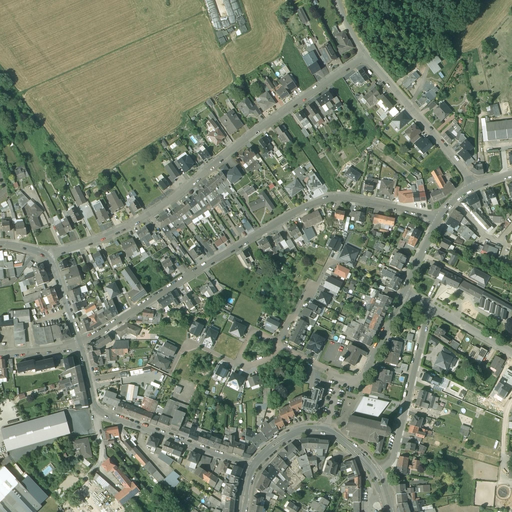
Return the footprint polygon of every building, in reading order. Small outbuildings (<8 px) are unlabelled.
[(213,0),(205,0),(214,25),(230,21),(227,12),(218,14),(213,0)] [(236,0),(229,0),(236,17),(242,15),(236,0)] [(301,9),(296,11),(303,25),(307,22),(301,9)] [(348,41),(343,32),(339,34),(335,36),(336,36),(339,43),(341,42),(344,46),(337,50),(340,55),(347,51),(346,51),(349,50),(353,48),(349,41),(348,41)] [(307,38),(304,40),(307,48),(313,45),(311,39),(308,40),(307,38)] [(329,46),(320,51),(327,64),(335,60),(336,59),(332,53),(329,46)] [(312,52),(302,58),(308,68),(315,63),(318,61),(312,52)] [(437,57),(427,64),(434,75),(440,70),(437,65),(441,62),(437,57)] [(315,63),(308,68),(312,76),(320,70),(315,63)] [(356,74),(350,78),(354,84),(358,81),(361,85),(368,80),(362,70),(359,72),(359,71),(356,74)] [(412,75),(402,84),(407,89),(417,80),(412,75)] [(287,76),(279,81),(284,87),(288,94),(296,88),(287,76)] [(273,88),(268,79),(263,82),(269,90),(273,88)] [(284,87),(280,90),(281,90),(277,93),(279,96),(279,97),(281,101),(286,98),(286,97),(289,95),(288,94),(284,87)] [(370,92),(364,98),(364,99),(366,97),(368,100),(367,101),(370,105),(370,106),(374,103),(378,100),(376,98),(380,95),(374,89),(370,92)] [(431,90),(424,95),(428,100),(425,103),(428,106),(437,97),(431,90)] [(258,103),(261,108),(263,112),(274,104),(267,92),(262,96),(264,99),(258,103)] [(329,92),(323,97),(327,103),(329,102),(333,99),(329,92)] [(428,100),(424,95),(418,101),(422,106),(425,103),(428,100)] [(323,97),(316,101),(317,102),(320,105),(321,107),(322,107),(325,105),(327,103),(323,97)] [(380,102),(377,104),(381,108),(384,111),(386,109),(387,111),(392,107),(384,98),(380,102)] [(252,107),(247,99),(240,104),(242,106),(239,108),(245,117),(252,112),(255,110),(252,107)] [(333,107),(330,108),(333,112),(342,106),(340,102),(333,107)] [(433,102),(427,107),(430,111),(433,108),(436,106),(433,102)] [(435,110),(434,111),(437,113),(436,114),(442,121),(449,114),(445,110),(447,107),(443,103),(438,108),(435,110)] [(258,109),(255,105),(252,107),(255,110),(252,112),(256,117),(261,114),(258,109)] [(311,105),(306,108),(312,117),(313,118),(318,114),(311,105)] [(394,107),(388,112),(393,117),(399,112),(394,107)] [(381,108),(376,112),(380,117),(387,111),(386,109),(384,111),(381,108)] [(232,111),(227,115),(226,114),(226,115),(237,130),(236,130),(242,125),(232,111)] [(306,118),(301,112),(295,116),(300,122),(306,118)] [(211,113),(208,116),(211,120),(212,120),(214,123),(217,120),(211,113)] [(410,121),(403,113),(393,121),(400,129),(410,121)] [(318,114),(313,118),(316,122),(316,123),(322,119),(318,114)] [(226,116),(220,120),(230,135),(237,130),(226,115),(225,115),(226,116)] [(324,122),(322,119),(316,123),(317,124),(314,126),(316,128),(324,122)] [(214,123),(212,120),(211,120),(206,124),(209,128),(211,127),(215,131),(214,132),(213,131),(209,135),(210,136),(209,137),(216,146),(220,143),(219,142),(225,138),(218,129),(214,123)] [(511,120),(485,124),(487,142),(511,139),(511,120)] [(454,125),(452,127),(448,131),(450,133),(454,130),(457,134),(460,131),(461,129),(456,124),(455,125),(454,125)] [(414,125),(407,131),(406,131),(405,132),(405,134),(406,135),(407,135),(411,140),(412,140),(417,135),(420,133),(418,130),(417,130),(416,128),(414,125)] [(281,126),(275,130),(280,136),(282,135),(285,132),(286,132),(284,130),(282,127),(281,126)] [(309,135),(304,128),(301,131),(306,138),(309,135)] [(450,133),(448,131),(441,136),(448,144),(454,139),(454,138),(450,133)] [(464,135),(461,134),(458,141),(458,143),(461,144),(462,144),(466,141),(467,140),(464,136),(464,135)] [(417,135),(412,140),(411,140),(410,141),(413,144),(414,143),(420,138),(417,135)] [(420,138),(414,143),(417,147),(418,146),(423,141),(421,137),(420,138)] [(264,138),(259,142),(263,148),(266,146),(269,144),(264,138)] [(426,139),(423,141),(418,146),(417,147),(423,154),(432,146),(426,139)] [(466,141),(462,144),(460,146),(463,150),(464,149),(467,153),(473,148),(466,141)] [(209,155),(203,147),(200,149),(201,151),(198,154),(203,160),(209,155)] [(255,155),(249,149),(244,153),(250,160),(255,156),(255,155)] [(467,153),(464,149),(463,150),(458,155),(465,162),(470,157),(467,153)] [(250,160),(244,153),(239,157),(245,164),(247,162),(250,160)] [(178,161),(178,162),(182,167),(185,172),(193,167),(191,165),(193,163),(188,157),(187,158),(185,156),(178,161)] [(178,161),(177,160),(174,162),(178,168),(179,170),(182,167),(178,162),(178,161)] [(247,162),(245,164),(243,165),(243,166),(244,167),(249,172),(255,167),(253,164),(251,162),(249,164),(247,162)] [(171,164),(171,163),(164,167),(171,176),(174,181),(174,180),(180,176),(175,170),(171,164)] [(482,166),(476,167),(474,165),(470,171),(474,174),(476,175),(479,175),(483,174),(482,166)] [(225,166),(220,170),(221,172),(224,176),(229,172),(225,166)] [(229,172),(224,176),(226,180),(230,184),(230,185),(242,177),(235,168),(229,172)] [(350,168),(345,175),(356,182),(360,175),(350,168)] [(22,169),(15,172),(19,180),(26,177),(22,169)] [(437,169),(431,173),(433,176),(435,179),(435,180),(440,189),(444,187),(443,187),(444,186),(440,178),(442,176),(441,175),(437,169)] [(224,176),(221,172),(215,177),(221,184),(223,183),(226,180),(224,176)] [(314,174),(310,177),(313,181),(307,186),(312,193),(322,185),(314,174)] [(167,181),(164,177),(160,180),(161,181),(159,183),(165,190),(170,186),(167,181)] [(215,177),(210,181),(215,189),(221,184),(215,177)] [(393,183),(382,180),(382,182),(378,181),(377,186),(377,189),(380,190),(379,193),(391,196),(392,189),(393,183)] [(210,181),(205,186),(211,193),(215,189),(210,181)] [(296,181),(285,188),(288,192),(290,191),(293,195),(302,189),(296,181)] [(373,183),(366,181),(364,190),(372,191),(373,186),(374,183),(373,183)] [(444,186),(443,187),(444,187),(440,189),(440,190),(444,197),(445,197),(455,189),(450,182),(444,186)] [(230,195),(233,193),(230,189),(227,186),(226,187),(223,183),(221,184),(227,192),(229,194),(230,195)] [(227,192),(221,184),(215,189),(220,195),(220,196),(223,193),(225,194),(227,192)] [(205,186),(199,190),(205,198),(211,193),(205,186)] [(252,187),(245,193),(248,196),(255,191),(254,189),(252,187)] [(220,195),(215,189),(211,193),(215,199),(220,195)] [(399,192),(399,193),(399,196),(400,202),(403,203),(414,202),(412,195),(412,192),(411,189),(399,192)] [(86,203),(80,190),(73,193),(77,201),(80,206),(81,205),(84,204),(86,203)] [(199,190),(196,193),(199,197),(198,197),(197,198),(200,201),(201,201),(203,199),(205,198),(199,190)] [(434,193),(430,195),(433,202),(441,199),(444,197),(440,190),(437,192),(434,193)] [(493,190),(485,192),(486,198),(487,200),(491,199),(496,198),(493,190)] [(119,201),(114,193),(115,192),(106,196),(106,197),(107,197),(112,207),(115,212),(115,211),(118,210),(119,210),(119,209),(124,207),(124,206),(123,207),(120,201),(120,200),(119,201)] [(30,201),(22,193),(17,198),(22,209),(27,204),(30,201)] [(215,199),(211,193),(205,198),(209,204),(215,199)] [(198,197),(195,194),(191,197),(197,204),(200,202),(200,201),(197,198),(198,197)] [(475,194),(465,199),(469,206),(472,205),(475,203),(479,201),(475,194)] [(274,209),(265,195),(260,198),(264,204),(270,212),(274,209)] [(191,197),(187,201),(185,202),(191,209),(193,207),(194,206),(197,204),(191,197)] [(236,198),(233,200),(240,209),(242,207),(236,198)] [(215,199),(209,204),(212,208),(216,204),(218,203),(215,199)] [(261,199),(248,205),(251,210),(264,204),(261,199)] [(469,206),(465,199),(460,203),(470,213),(471,212),(473,210),(469,206)] [(136,200),(133,202),(134,203),(130,205),(135,212),(141,208),(136,200)] [(93,206),(96,213),(104,209),(101,202),(93,206)] [(185,202),(181,206),(186,213),(189,211),(191,209),(185,202)] [(42,212),(34,205),(31,208),(33,210),(27,216),(33,231),(41,228),(39,224),(37,225),(35,219),(42,212)] [(181,206),(176,210),(174,211),(179,218),(183,215),(184,215),(186,213),(181,206)] [(75,208),(69,211),(69,212),(71,216),(75,223),(81,220),(75,208)] [(106,213),(104,209),(96,213),(99,219),(101,223),(109,219),(107,215),(106,213)] [(477,209),(474,211),(475,212),(473,213),(486,228),(487,228),(488,229),(491,227),(492,226),(478,212),(479,212),(477,209)] [(460,213),(454,210),(450,217),(459,223),(463,216),(459,214),(460,213)] [(174,211),(166,216),(171,223),(173,222),(179,218),(174,211)] [(318,211),(301,219),(303,223),(304,225),(305,229),(310,226),(322,221),(318,211)] [(345,213),(336,211),(334,219),(343,221),(345,213)] [(365,214),(356,212),(355,218),(354,221),(363,223),(364,218),(365,214)] [(472,212),(471,212),(470,213),(486,231),(488,229),(487,228),(486,228),(473,213),(472,212)] [(171,223),(166,216),(161,219),(166,226),(168,229),(169,231),(171,229),(168,225),(171,223)] [(387,218),(378,216),(377,223),(381,224),(385,225),(387,218)] [(468,222),(463,216),(459,223),(464,226),(464,225),(468,222)] [(459,223),(450,217),(446,225),(454,229),(455,227),(456,227),(459,223)] [(187,220),(182,222),(183,223),(185,226),(192,221),(189,218),(187,220)] [(395,219),(387,218),(385,225),(389,225),(393,226),(395,219)] [(166,226),(161,219),(156,222),(156,223),(161,229),(163,228),(166,230),(168,229),(166,226)] [(506,220),(501,226),(505,229),(510,224),(506,220)] [(62,225),(66,233),(72,230),(68,222),(66,224),(62,225)] [(475,230),(468,222),(464,225),(464,226),(472,233),(475,230)] [(23,225),(16,226),(17,235),(22,234),(22,235),(26,235),(26,229),(25,229),(24,225),(23,223),(22,223),(23,225)] [(183,223),(177,227),(175,229),(176,231),(178,233),(186,227),(185,226),(183,223)] [(62,224),(55,228),(57,231),(57,232),(58,233),(60,236),(66,233),(62,225),(62,224)] [(310,226),(305,229),(304,225),(301,226),(308,242),(313,238),(315,237),(310,226)] [(235,229),(240,235),(245,231),(241,227),(240,228),(239,226),(235,229)] [(296,226),(293,227),(288,230),(288,229),(288,230),(294,240),(301,236),(302,236),(297,228),(296,226)] [(301,226),(297,228),(302,236),(301,236),(302,239),(303,239),(305,244),(308,242),(301,226)] [(472,233),(464,226),(458,233),(461,236),(461,237),(465,241),(472,233)] [(501,226),(494,235),(498,238),(505,229),(501,226)] [(146,227),(141,230),(145,237),(148,235),(150,234),(146,227)] [(414,229),(414,230),(411,228),(410,232),(413,233),(411,237),(417,240),(421,232),(415,230),(414,229)] [(141,230),(136,233),(138,237),(140,240),(145,237),(141,230)] [(376,239),(381,239),(382,234),(378,233),(378,232),(372,231),(371,237),(377,238),(376,239)] [(175,240),(169,232),(168,233),(165,235),(170,242),(169,243),(170,244),(171,243),(172,244),(174,243),(173,242),(175,240)] [(279,234),(272,238),(280,250),(283,248),(281,244),(282,243),(281,242),(283,240),(279,234)] [(148,235),(145,237),(146,239),(148,243),(153,240),(151,236),(150,237),(148,235)] [(411,237),(406,235),(404,239),(404,238),(403,241),(405,242),(408,244),(411,237)] [(417,240),(411,237),(408,244),(407,244),(414,247),(417,240)] [(265,239),(259,243),(264,252),(271,248),(265,239)] [(340,243),(332,239),(332,240),(329,246),(329,247),(332,249),(332,250),(336,252),(340,244),(340,243)] [(451,242),(443,239),(440,246),(447,250),(448,249),(450,245),(451,242)] [(133,240),(127,243),(126,242),(122,245),(128,257),(133,255),(132,254),(138,251),(133,240)] [(496,256),(498,249),(501,250),(501,247),(486,242),(483,251),(496,256)] [(483,247),(477,245),(474,251),(480,254),(483,247)] [(358,252),(346,246),(341,256),(342,259),(347,262),(352,264),(353,262),(358,252)] [(196,247),(189,252),(195,259),(202,254),(199,251),(196,247)] [(245,251),(240,254),(244,261),(247,259),(249,258),(245,251)] [(445,255),(437,251),(434,258),(442,261),(445,255)] [(99,253),(93,257),(97,266),(101,264),(104,262),(103,259),(99,252),(98,252),(99,253)] [(368,258),(377,263),(378,260),(376,259),(376,258),(372,256),(372,254),(367,252),(366,255),(364,254),(362,256),(363,256),(368,258)] [(407,258),(396,253),(390,266),(400,271),(407,258)] [(118,254),(109,258),(113,266),(122,262),(118,254)] [(451,258),(448,265),(452,267),(457,257),(453,255),(451,258)] [(168,258),(166,260),(165,259),(160,262),(166,270),(171,267),(173,265),(168,258)] [(67,261),(59,264),(61,271),(69,268),(68,264),(67,262),(67,261)] [(42,265),(33,268),(35,274),(36,277),(37,276),(46,273),(47,273),(44,267),(43,268),(42,265)] [(349,271),(338,265),(334,273),(338,275),(345,279),(349,271)] [(74,267),(69,268),(71,274),(77,272),(77,273),(79,272),(77,266),(74,267)] [(440,270),(432,266),(428,275),(436,279),(436,278),(440,270)] [(128,268),(122,273),(134,290),(128,294),(129,296),(134,303),(140,299),(145,296),(147,294),(128,268)] [(482,273),(473,269),(469,277),(478,282),(478,283),(485,286),(490,277),(483,273),(482,273)] [(386,271),(384,270),(382,270),(380,274),(382,275),(387,277),(392,280),(394,277),(395,275),(386,271)] [(446,272),(440,270),(436,278),(442,281),(446,272)] [(77,272),(71,274),(66,276),(69,286),(82,281),(79,272),(77,273),(77,272)] [(462,279),(446,272),(442,281),(440,284),(445,286),(446,284),(457,289),(461,280),(462,279)] [(46,273),(37,276),(40,286),(49,282),(46,273)] [(394,277),(392,280),(392,281),(390,281),(389,282),(391,283),(399,286),(401,280),(394,277)] [(336,293),(336,292),(340,284),(340,283),(335,281),(329,278),(324,287),(330,290),(336,293)] [(484,292),(461,280),(459,285),(468,290),(472,292),(471,295),(476,298),(480,300),(484,292)] [(21,292),(27,291),(25,281),(19,282),(21,292)] [(399,286),(391,283),(389,282),(389,283),(390,284),(390,285),(388,285),(387,288),(388,288),(396,292),(399,286)] [(213,288),(210,283),(200,290),(202,294),(207,292),(210,297),(217,293),(213,288)] [(115,284),(106,288),(108,293),(111,300),(120,295),(115,284)] [(219,284),(213,288),(217,293),(223,289),(222,289),(225,287),(219,284)] [(468,290),(459,285),(463,288),(462,290),(471,295),(472,292),(468,290)] [(43,299),(47,297),(46,292),(50,290),(49,288),(45,289),(41,292),(42,293),(40,294),(42,299),(43,299)] [(50,290),(46,292),(47,297),(56,294),(54,289),(50,290)] [(77,289),(68,292),(70,298),(79,295),(78,292),(77,289)] [(174,291),(167,295),(171,301),(172,301),(175,299),(177,297),(178,297),(175,293),(174,291)] [(41,292),(28,296),(29,297),(30,303),(32,302),(35,301),(37,300),(42,299),(40,294),(42,293),(41,292)] [(504,303),(484,292),(480,300),(479,301),(478,305),(478,307),(478,308),(478,307),(479,308),(483,309),(483,310),(484,311),(484,310),(485,311),(489,312),(488,313),(489,313),(490,313),(490,314),(494,314),(494,316),(495,316),(499,317),(499,319),(500,319),(502,309),(501,309),(502,307),(504,303)] [(192,295),(190,293),(183,298),(185,301),(190,310),(194,307),(198,305),(194,300),(192,295)] [(326,295),(321,293),(317,301),(326,305),(329,301),(330,297),(326,295)] [(56,294),(47,297),(43,299),(44,300),(48,299),(50,304),(51,303),(52,305),(56,304),(55,302),(58,301),(56,294)] [(79,295),(70,298),(73,304),(82,301),(79,295)] [(167,295),(157,301),(159,303),(160,306),(161,305),(163,309),(173,303),(172,301),(171,301),(167,295)] [(181,295),(179,296),(180,297),(178,298),(177,297),(175,299),(179,305),(185,301),(183,298),(181,295)] [(392,299),(384,296),(381,302),(390,305),(392,299)] [(42,299),(37,300),(40,306),(42,312),(47,310),(46,307),(44,300),(43,299),(42,299)] [(82,301),(73,304),(76,313),(84,309),(82,303),(82,301)] [(390,305),(381,302),(378,308),(386,312),(390,305)] [(502,309),(500,319),(505,320),(507,311),(506,311),(507,310),(511,312),(511,309),(511,307),(504,303),(502,307),(501,309),(502,309)] [(310,304),(307,310),(319,316),(322,310),(313,306),(310,304)] [(87,307),(84,309),(86,314),(92,311),(93,310),(91,305),(87,307)] [(110,309),(108,305),(106,306),(107,310),(104,312),(104,313),(109,320),(113,318),(109,310),(110,309)] [(112,308),(110,309),(109,310),(113,318),(118,315),(114,306),(112,308)] [(386,312),(378,308),(377,311),(375,315),(383,319),(386,312)] [(308,318),(313,320),(316,315),(304,309),(302,314),(308,318)] [(29,310),(8,312),(8,316),(14,315),(14,325),(18,324),(30,323),(29,310)] [(93,314),(88,317),(89,319),(91,323),(98,318),(97,317),(98,316),(96,313),(93,314)] [(104,313),(103,313),(98,316),(97,317),(98,318),(102,324),(109,320),(104,313)] [(14,315),(8,316),(0,317),(0,327),(14,326),(15,326),(14,325),(14,315)] [(383,319),(375,315),(374,317),(372,322),(380,326),(383,319)] [(91,323),(89,324),(80,327),(82,332),(84,334),(92,331),(102,324),(98,318),(91,323)] [(270,320),(268,319),(265,325),(276,331),(279,324),(278,323),(270,320)] [(308,325),(299,320),(296,325),(306,330),(308,325)] [(198,336),(201,329),(203,326),(194,321),(191,328),(192,329),(190,334),(198,338),(198,336)] [(357,324),(352,321),(349,328),(350,328),(357,331),(360,325),(359,324),(357,324)] [(380,326),(372,322),(371,324),(370,326),(368,329),(369,329),(376,333),(380,326)] [(66,323),(56,325),(60,336),(61,341),(71,338),(66,323)] [(233,327),(231,333),(237,336),(240,337),(241,337),(243,336),(243,335),(243,333),(245,328),(240,325),(235,323),(233,327)] [(25,325),(18,325),(18,324),(14,325),(15,326),(14,326),(15,331),(16,343),(25,342),(23,331),(25,330),(25,325)] [(127,324),(116,331),(120,338),(128,332),(137,336),(140,330),(127,324)] [(43,328),(40,328),(39,325),(32,326),(35,343),(39,345),(47,344),(43,328)] [(56,325),(50,326),(53,340),(57,338),(57,337),(60,336),(56,325)] [(306,330),(296,325),(294,330),(303,335),(306,330)] [(50,326),(43,328),(47,344),(54,343),(53,340),(50,326)] [(357,331),(350,328),(348,334),(354,337),(357,331)] [(441,330),(438,328),(434,335),(441,339),(443,336),(445,333),(444,332),(441,330)] [(217,333),(210,329),(206,336),(205,340),(212,343),(217,333)] [(376,333),(369,329),(368,332),(366,336),(373,339),(376,333)] [(303,335),(294,330),(291,335),(301,340),(303,335)] [(107,335),(99,341),(102,346),(103,346),(111,341),(107,335)] [(301,340),(291,335),(289,340),(298,345),(301,340)] [(315,336),(313,335),(307,348),(309,349),(309,350),(315,353),(316,352),(318,354),(324,340),(322,339),(322,338),(316,335),(315,336)] [(366,336),(365,338),(362,344),(370,347),(373,339),(366,336)] [(439,341),(431,336),(428,342),(435,347),(439,341)] [(99,341),(95,343),(88,345),(87,346),(88,353),(100,351),(99,348),(101,348),(103,346),(102,346),(99,341)] [(398,343),(392,342),(390,352),(399,354),(401,345),(401,344),(398,343)] [(174,347),(165,343),(163,347),(175,353),(177,349),(174,347)] [(361,351),(350,346),(344,360),(341,358),(339,361),(343,362),(354,367),(360,354),(361,351)] [(479,349),(474,346),(468,356),(475,360),(477,356),(482,359),(487,351),(480,347),(479,349)] [(175,353),(163,347),(161,351),(170,355),(173,357),(175,353)] [(443,348),(432,369),(438,372),(439,370),(442,371),(443,368),(446,370),(449,362),(452,364),(452,362),(453,363),(453,361),(454,360),(448,357),(449,355),(447,354),(448,351),(443,348)] [(100,351),(88,353),(90,361),(97,360),(96,356),(101,355),(101,354),(100,351)] [(390,352),(388,352),(385,363),(396,366),(399,354),(390,352)] [(164,359),(157,356),(153,364),(166,370),(170,362),(164,359)] [(503,361),(496,357),(490,367),(496,370),(497,371),(499,368),(503,361)] [(72,358),(63,360),(64,365),(66,372),(71,370),(75,368),(72,358)] [(53,359),(34,363),(33,361),(17,365),(19,374),(36,370),(36,373),(55,368),(53,363),(53,359)] [(97,360),(90,361),(91,367),(93,366),(93,368),(97,367),(97,366),(103,365),(102,363),(102,359),(97,360)] [(487,366),(480,362),(478,367),(484,371),(487,366)] [(408,365),(401,364),(400,370),(402,371),(406,372),(408,365)] [(75,368),(71,370),(71,373),(72,378),(81,374),(81,371),(79,366),(75,368)] [(216,374),(215,374),(220,377),(220,376),(224,378),(227,371),(223,369),(224,368),(220,366),(216,374)] [(499,368),(497,371),(496,370),(494,375),(497,377),(502,369),(499,368)] [(389,372),(380,369),(377,381),(386,383),(389,384),(392,373),(392,372),(389,372)] [(81,374),(72,378),(74,383),(74,386),(83,382),(81,374)] [(229,382),(239,388),(241,384),(242,383),(241,383),(243,378),(240,377),(233,374),(229,382)] [(436,378),(425,374),(422,380),(433,385),(439,387),(441,381),(436,378)] [(511,380),(507,378),(503,375),(494,390),(498,393),(497,395),(504,398),(511,387),(509,386),(511,380)] [(256,376),(248,379),(251,387),(258,385),(259,384),(256,377),(256,376)] [(441,381),(439,387),(442,388),(446,389),(449,381),(443,378),(441,381)] [(67,385),(65,380),(60,382),(62,390),(71,387),(70,384),(67,385)] [(377,381),(374,380),(371,392),(378,394),(379,394),(381,389),(384,390),(386,383),(377,381)] [(83,382),(74,386),(76,394),(85,392),(83,382)] [(134,386),(128,385),(127,393),(126,397),(126,400),(131,401),(134,386)] [(182,388),(176,386),(173,392),(179,394),(182,388)] [(322,400),(324,390),(314,387),(311,399),(302,397),(302,410),(312,413),(316,411),(318,402),(322,400)] [(117,395),(106,391),(102,402),(117,407),(118,405),(117,404),(118,400),(115,399),(117,395)] [(426,393),(420,391),(418,398),(424,400),(425,399),(425,397),(426,393)] [(154,401),(146,398),(144,397),(140,407),(144,408),(143,411),(145,412),(153,415),(154,411),(156,407),(158,402),(154,401)] [(279,416),(277,417),(274,419),(274,421),(274,420),(275,424),(278,431),(282,429),(282,427),(284,426),(283,423),(293,419),(292,418),(295,416),(293,413),(302,410),(302,397),(289,402),(290,404),(289,405),(289,406),(279,410),(280,414),(279,414),(279,416)] [(363,397),(355,412),(378,418),(389,403),(377,400),(369,398),(363,397)] [(424,400),(418,398),(416,406),(422,408),(423,403),(423,404),(424,402),(424,400)] [(161,414),(156,426),(177,434),(178,434),(185,416),(187,410),(181,408),(175,405),(176,402),(169,399),(164,408),(163,410),(161,414)] [(87,400),(79,401),(79,402),(80,405),(81,405),(82,408),(88,407),(87,400)] [(119,401),(118,400),(117,404),(118,405),(117,407),(116,411),(122,413),(125,405),(121,403),(121,402),(119,401)] [(137,409),(125,405),(122,413),(128,415),(128,416),(131,417),(131,416),(134,418),(137,409)] [(137,409),(134,418),(142,421),(145,412),(143,411),(137,409)] [(7,451),(70,433),(64,412),(1,430),(7,451)] [(145,412),(142,421),(150,424),(153,416),(153,415),(145,412)] [(159,419),(153,416),(150,424),(156,426),(159,419)] [(185,416),(178,434),(188,438),(190,432),(187,431),(187,430),(186,429),(185,430),(183,429),(185,424),(187,418),(185,416)] [(381,424),(350,416),(350,417),(350,418),(349,418),(346,429),(347,429),(347,431),(349,432),(348,437),(349,437),(354,438),(355,439),(355,438),(359,439),(359,440),(360,440),(360,439),(364,440),(363,440),(364,441),(364,443),(368,443),(368,442),(375,444),(374,448),(376,449),(375,453),(380,454),(382,446),(383,447),(384,443),(382,442),(384,437),(386,437),(388,437),(389,435),(390,433),(390,431),(389,430),(388,428),(386,427),(387,422),(382,421),(381,424)] [(416,417),(413,416),(412,420),(411,422),(410,425),(418,428),(420,428),(421,423),(422,419),(419,418),(416,417)] [(268,425),(266,422),(262,425),(264,428),(260,431),(261,433),(267,441),(278,432),(278,431),(275,424),(274,420),(274,421),(268,425)] [(190,432),(188,438),(198,442),(199,435),(193,433),(196,424),(195,424),(192,423),(190,432)] [(418,428),(410,425),(408,432),(410,433),(410,434),(413,435),(414,434),(416,435),(417,432),(418,428)] [(254,433),(246,430),(245,439),(248,440),(252,441),(253,438),(254,433)] [(261,433),(254,438),(253,438),(252,441),(251,441),(257,448),(267,441),(261,433)] [(206,436),(203,434),(201,443),(207,445),(210,436),(206,435),(206,436)] [(154,438),(150,436),(149,440),(147,445),(153,447),(151,452),(154,454),(154,453),(156,449),(156,448),(159,440),(154,438)] [(210,436),(207,445),(220,450),(223,441),(210,436)] [(223,441),(220,450),(227,452),(229,445),(229,437),(225,436),(223,441)] [(78,441),(73,442),(74,448),(80,446),(83,459),(92,457),(88,439),(78,441)] [(318,440),(308,439),(299,440),(303,447),(304,449),(309,449),(317,449),(318,440)] [(129,442),(127,440),(123,443),(130,451),(135,447),(136,446),(132,440),(129,442)] [(329,441),(318,440),(317,449),(317,454),(316,454),(321,455),(321,451),(320,451),(320,450),(327,450),(329,441)] [(170,443),(165,442),(162,449),(168,452),(172,454),(175,446),(170,444),(170,443)] [(244,446),(235,442),(234,445),(235,446),(232,452),(233,453),(242,456),(244,450),(245,446),(244,446)] [(415,444),(406,443),(405,450),(406,450),(413,451),(414,451),(415,444)] [(291,445),(290,446),(289,446),(288,447),(287,447),(278,455),(287,466),(291,463),(294,461),(293,459),(294,458),(293,457),(298,452),(291,445)] [(426,447),(421,445),(418,453),(422,456),(426,447)] [(178,447),(175,446),(172,454),(180,457),(183,448),(178,446),(178,447)] [(247,447),(245,446),(244,450),(242,456),(249,459),(252,453),(255,451),(249,447),(247,447)] [(130,451),(151,476),(160,485),(162,483),(170,491),(179,483),(176,479),(179,476),(174,472),(165,481),(156,471),(135,447),(130,451)] [(200,456),(191,452),(190,456),(188,456),(186,460),(188,461),(186,465),(189,466),(191,462),(197,464),(200,456)] [(173,461),(161,453),(160,455),(158,457),(170,465),(173,461)] [(211,459),(201,455),(199,460),(210,464),(211,459)] [(287,466),(278,455),(269,465),(278,472),(281,475),(288,467),(287,466)] [(306,455),(303,456),(303,455),(302,456),(300,457),(299,458),(300,458),(297,459),(302,473),(311,470),(310,466),(309,462),(307,458),(306,455)] [(314,457),(307,458),(309,462),(310,466),(317,465),(316,460),(316,457),(314,457)] [(408,458),(399,457),(397,467),(406,468),(406,465),(408,458)] [(85,459),(82,462),(88,467),(91,464),(85,459)] [(115,466),(109,459),(107,461),(106,461),(104,463),(102,465),(107,472),(110,470),(115,466)] [(358,470),(355,462),(353,460),(344,464),(345,469),(351,467),(353,471),(358,470)] [(331,462),(328,461),(325,469),(325,468),(324,470),(325,470),(324,473),(327,474),(328,475),(329,475),(330,475),(334,476),(336,471),(338,464),(334,463),(331,462)] [(228,464),(223,462),(220,472),(225,474),(226,469),(228,464)] [(305,478),(291,463),(287,466),(288,467),(301,482),(305,478)] [(189,466),(186,465),(185,468),(194,474),(197,470),(192,467),(191,468),(189,466)] [(278,472),(269,465),(262,474),(270,481),(279,488),(280,487),(282,485),(278,482),(276,482),(272,479),(276,474),(278,472)] [(243,470),(234,466),(232,471),(231,475),(239,479),(243,470)] [(36,511),(42,507),(4,467),(0,471),(0,511),(36,511)] [(288,467),(281,475),(285,480),(294,489),(300,483),(301,482),(288,467)] [(406,468),(397,467),(396,474),(405,475),(406,468)] [(197,470),(194,474),(203,480),(205,477),(207,473),(199,468),(197,470)] [(118,470),(113,473),(126,489),(131,484),(119,469),(118,470)] [(118,494),(94,472),(90,476),(115,497),(118,494)] [(218,480),(208,472),(207,473),(205,477),(211,481),(209,484),(214,488),(218,480)] [(270,481),(262,474),(257,485),(263,488),(266,489),(268,485),(270,481)] [(239,479),(231,475),(231,476),(229,485),(237,487),(239,479)] [(354,484),(345,484),(345,489),(360,489),(360,477),(356,478),(356,479),(354,479),(354,484)] [(279,488),(270,481),(268,485),(272,488),(277,492),(279,489),(279,488)] [(126,489),(115,497),(121,505),(140,491),(133,483),(126,489)] [(300,483),(294,489),(296,491),(302,486),(300,483)] [(229,485),(227,485),(226,488),(224,488),(223,493),(225,494),(225,496),(226,497),(235,501),(237,487),(229,485)] [(281,490),(280,489),(279,489),(277,492),(277,493),(282,497),(285,493),(281,490)] [(360,489),(345,489),(344,493),(347,493),(352,493),(353,503),(359,503),(360,503),(360,489)] [(404,494),(397,494),(397,504),(406,503),(405,494),(404,494)] [(221,503),(211,496),(208,501),(217,507),(220,509),(221,503)] [(263,498),(259,497),(259,496),(256,496),(256,497),(253,496),(252,505),(259,506),(261,501),(262,501),(263,498)] [(233,511),(235,501),(226,497),(226,500),(224,511),(233,511)] [(322,511),(328,502),(323,499),(320,505),(317,503),(314,509),(317,511),(322,511)] [(296,511),(299,509),(289,503),(286,507),(290,509),(290,510),(288,511),(296,511)] [(406,503),(397,504),(400,511),(409,511),(407,507),(406,503)]
